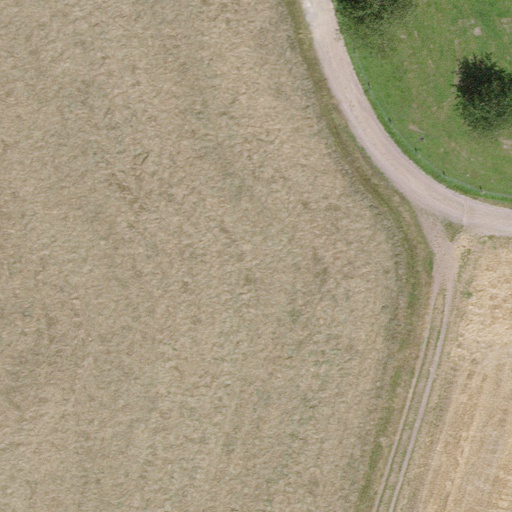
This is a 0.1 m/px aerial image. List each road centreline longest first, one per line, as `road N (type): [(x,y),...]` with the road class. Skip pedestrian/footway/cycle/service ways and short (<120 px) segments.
road 1 (track): [(511,224),(448,221),(379,161),(343,101),(307,0)]
road 2 (track): [(448,221),(371,511)]
